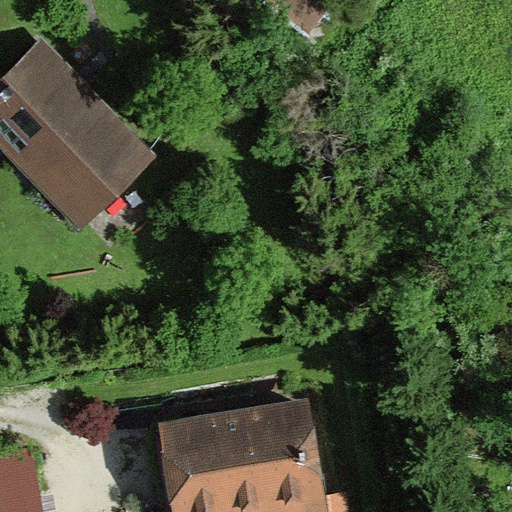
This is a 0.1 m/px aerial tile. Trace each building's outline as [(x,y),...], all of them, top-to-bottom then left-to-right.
[(335,0),(285,0),(275,13),(307,38),(335,0)] [(37,134),(98,196),(148,148),(48,47),(0,90),(0,137),(17,155),(37,134)] [(79,215),(98,196),(37,134),(17,155),(79,215)] [(178,511),(308,511),(297,430),(169,448),(178,511)] [(32,511),(26,471),(0,475),(0,511),(32,511)]
